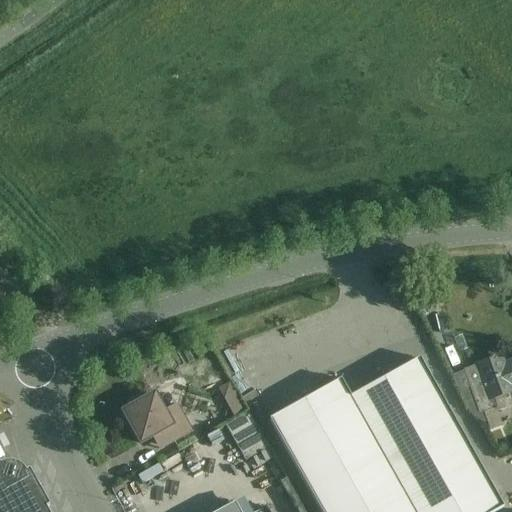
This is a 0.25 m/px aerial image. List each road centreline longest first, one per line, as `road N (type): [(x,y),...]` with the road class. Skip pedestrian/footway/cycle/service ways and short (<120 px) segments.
road 1 (residential): [(14,367),(290,266),(511,229)]
road 2 (residential): [(14,367),(90,511)]
